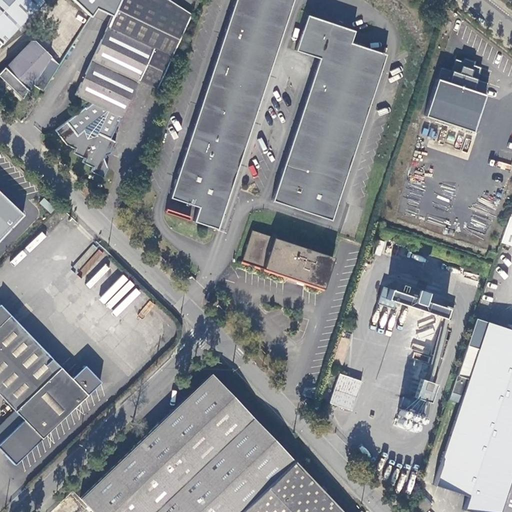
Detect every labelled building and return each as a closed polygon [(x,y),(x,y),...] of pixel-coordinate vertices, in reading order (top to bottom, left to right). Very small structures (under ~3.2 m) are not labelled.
[(0,0),(0,44),(16,28),(23,21),(44,0),(0,0)] [(191,13),(171,0),(76,0),(93,16),(98,8),(113,15),(109,25),(109,26),(75,93),(92,102),(85,106),(85,105),(54,128),(65,143),(74,147),(72,151),(83,156),(81,160),(91,166),(89,170),(103,177),(107,167),(103,158),(104,155),(107,153),(110,153),(116,140),(110,137),(137,78),(157,87),(191,13)] [(216,229),(290,0),(233,0),(169,198),(197,207),(193,221),(216,229)] [(271,200),(330,220),(385,55),(350,43),(354,31),(306,15),(295,50),(318,58),(271,200)] [(26,25),(23,21),(16,28),(19,32),(26,25)] [(32,82),(51,54),(35,40),(32,39),(0,70),(0,74),(22,97),(32,82)] [(60,63),(51,54),(32,82),(43,89),(60,63)] [(474,58),(464,55),(462,58),(455,56),(451,68),(440,64),(424,112),(472,128),(477,112),(488,80),(477,76),(481,65),(473,62),(474,58)] [(0,235),(25,214),(18,207),(0,190),(0,235)] [(164,212),(188,220),(190,216),(165,208),(164,212)] [(511,210),(510,210),(499,241),(511,245),(511,210)] [(239,261),(294,278),(308,280),(320,286),(330,256),(275,238),(270,237),(249,230),(239,261)] [(394,302),(449,320),(453,308),(445,305),(445,307),(426,301),(429,292),(409,286),(406,294),(382,286),(376,303),(392,309),(394,302)] [(0,306),(0,398),(13,412),(0,424),(0,451),(14,466),(100,384),(84,367),(70,380),(0,306)] [(511,511),(511,331),(485,323),(477,348),(462,395),(460,402),(432,484),(465,496),(460,511),(462,511),(511,511)] [(462,395),(477,348),(466,344),(450,392),(462,395)] [(240,511),(294,461),(211,373),(80,499),(92,511),(240,511)] [(352,411),(362,381),(348,376),(339,374),(329,403),(352,411)] [(416,386),(413,397),(428,402),(433,388),(416,386)] [(462,395),(450,392),(448,399),(460,402),(462,395)] [(399,406),(424,414),(428,402),(413,397),(412,400),(402,397),(399,406)] [(342,511),(294,461),(240,511),(342,511)] [(423,511),(430,506),(422,498),(414,506),(420,511),(423,511)]
